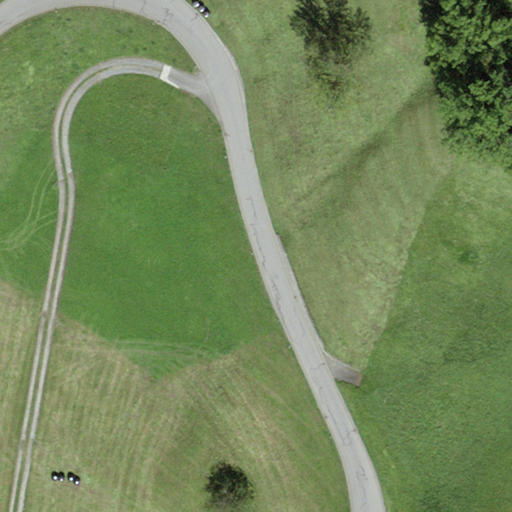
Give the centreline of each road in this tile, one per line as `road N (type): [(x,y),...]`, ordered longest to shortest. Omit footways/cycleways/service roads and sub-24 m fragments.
road 1 (track): [(230,102),(127,66),(91,81),(72,102),(62,124),(63,203),(14,511)]
road 2 (unclassified): [(155,6),(201,48),(226,85),(271,270),(366,511)]
